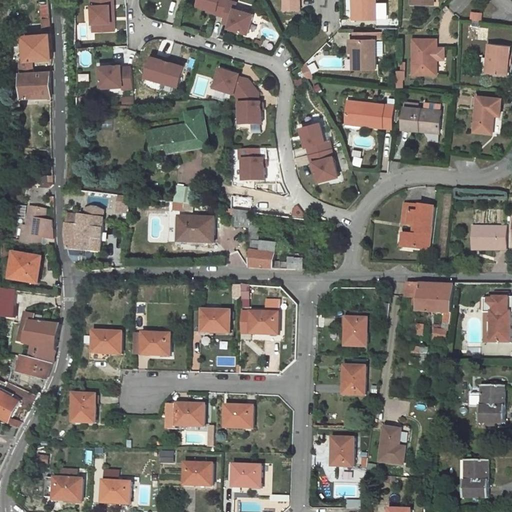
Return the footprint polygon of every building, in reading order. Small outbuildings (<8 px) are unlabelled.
[(113,0),(92,0),(94,30),(111,29),(111,4),(114,4),(113,0)] [(199,0),(198,4),(208,8),(216,10),(216,13),(224,16),(228,0),(199,0)] [(229,27),(248,33),(254,14),(235,8),(237,2),(230,0),(228,0),(224,16),(222,22),(230,24),(229,27)] [(285,0),(286,9),(299,9),(298,0),(285,0)] [(353,0),(353,18),(376,18),(375,0),(353,0)] [(471,20),(481,21),(482,13),(472,12),(471,20)] [(44,18),(44,27),(52,27),(51,17),(44,18)] [(52,32),(26,34),(28,59),(35,59),(54,58),(52,32)] [(22,41),(21,34),(8,35),(6,41),(17,42),(22,41)] [(355,52),(355,69),(376,68),(376,38),(355,39),(355,52)] [(414,39),(413,73),(436,74),(437,39),(414,39)] [(489,42),(485,72),(507,75),(511,45),(489,42)] [(161,58),(152,56),(146,76),(179,86),(185,65),(176,63),(177,60),(161,56),(161,58)] [(36,71),(35,59),(28,59),(19,60),(20,71),(23,71),(36,71)] [(307,62),(301,68),(305,73),(312,73),(307,62)] [(122,64),(101,65),(101,86),(122,85),(122,88),(132,88),(132,66),(122,67),(122,64)] [(23,71),(25,97),(53,97),(52,70),(36,71),(23,71)] [(240,76),(221,70),(215,89),(234,95),(237,99),(253,87),(249,81),(239,78),(240,76)] [(239,102),(239,125),(261,125),(261,104),(258,104),(258,94),(253,87),(237,99),(239,102)] [(478,96),(474,131),(493,133),(495,115),(500,115),(502,99),(478,96)] [(395,106),(349,101),(347,120),(364,121),(364,124),(393,128),(395,106)] [(403,128),(422,130),(423,126),(428,127),(431,131),(440,132),(442,111),(419,109),(419,104),(406,102),(403,128)] [(152,133),(158,169),(171,167),(169,154),(193,150),(192,141),(208,138),(204,111),(187,113),(190,127),(152,133)] [(326,141),(320,122),(301,127),(306,147),(307,147),(309,154),(332,148),(329,140),(326,141)] [(208,138),(192,141),(193,150),(210,146),(208,138)] [(316,170),(319,181),(339,176),(332,148),(309,154),(312,162),(314,162),(316,170)] [(244,160),(245,181),(266,181),(265,159),(263,159),(262,149),(241,149),(241,160),(244,160)] [(191,204),(198,205),(199,190),(178,187),(176,202),(182,203),(191,204)] [(86,204),(106,207),(107,193),(88,192),(86,204)] [(130,196),(113,194),(111,207),(128,209),(130,196)] [(169,210),(181,212),(182,203),(176,202),(170,201),(169,210)] [(181,212),(191,213),(191,204),(182,203),(181,212)] [(413,235),(407,234),(406,247),(431,249),(435,207),(405,204),(403,223),(414,225),(418,225),(417,235),(413,235)] [(33,208),(30,234),(27,233),(25,244),(45,246),(48,210),(33,208)] [(234,209),(234,227),(250,227),(250,225),(250,220),(251,211),(234,209)] [(84,227),(104,229),(105,218),(85,216),(84,227)] [(181,217),(180,238),(196,239),(196,242),(214,243),(215,218),(181,217)] [(68,249),(102,251),(104,229),(84,227),(68,225),(66,236),(68,249)] [(276,261),(278,244),(263,243),(263,241),(259,241),(260,226),(258,226),(250,225),(250,227),(249,265),(249,269),(303,270),(303,256),(292,256),(291,259),(290,259),(290,262),(276,261)] [(480,249),(508,250),(508,228),(473,227),(473,236),(480,236),(480,249)] [(42,283),(46,257),(19,253),(15,279),(42,283)] [(421,298),(419,310),(445,312),(453,313),(457,285),(409,282),(407,296),(421,298)] [(0,306),(0,316),(17,319),(18,303),(20,290),(2,288),(0,306)] [(494,312),(493,343),(511,343),(511,296),(496,296),(496,312),(494,312)] [(392,303),(384,302),(383,315),(390,316),(392,303)] [(232,332),(233,310),(205,309),(204,329),(213,330),(213,331),(232,332)] [(282,312),(253,311),(252,333),(272,333),(273,332),(281,332),(282,312)] [(348,316),(347,345),(361,346),(370,346),(370,330),(374,330),(375,311),(352,311),(352,316),(348,316)] [(445,312),(443,329),(451,330),(453,313),(445,312)] [(36,323),(34,323),(29,344),(36,345),(57,350),(62,323),(46,321),(47,316),(38,315),(37,321),(36,321),(36,323)] [(443,329),(437,328),(435,338),(450,340),(451,330),(443,329)] [(420,364),(425,330),(416,329),(412,363),(420,364)] [(124,353),(125,332),(96,331),(96,351),(105,351),(105,353),(124,353)] [(173,333),(145,332),(145,354),(164,354),(164,353),(173,353),(173,333)] [(15,381),(29,384),(31,375),(48,379),(54,363),(57,350),(36,345),(32,359),(26,358),(22,372),(17,371),(15,381)] [(367,394),(369,365),(347,365),(346,385),(347,385),(347,393),(367,394)] [(483,404),(482,404),(481,422),(506,423),(506,404),(507,404),(507,386),(483,386),(483,404)] [(5,393),(0,389),(0,417),(12,423),(22,426),(25,421),(15,419),(22,405),(11,400),(13,397),(17,399),(18,396),(7,390),(5,393)] [(97,422),(98,394),(77,393),(77,401),(76,401),(75,421),(97,422)] [(23,402),(17,399),(13,397),(11,400),(22,405),(23,402)] [(206,425),(207,404),(179,403),(178,422),(187,423),(186,425),(206,425)] [(255,405),(227,404),(226,426),(246,427),(247,425),(255,425),(255,405)] [(403,429),(387,427),(382,460),(406,463),(407,446),(401,445),(403,429)] [(356,466),(357,438),(335,437),(334,457),(335,457),(335,465),(356,466)] [(490,461),(467,460),(467,481),(465,481),(465,497),(489,497),(490,461)] [(215,485),(215,464),(187,462),(186,482),(195,482),(195,484),(215,485)] [(263,466),(236,464),(235,486),(254,486),(254,485),(263,485),(263,466)] [(63,468),(62,477),(71,477),(71,469),(63,468)] [(71,477),(62,477),(58,477),(56,497),(65,497),(65,499),(85,500),(86,478),(79,478),(80,469),(71,469),(71,477)] [(56,497),(58,477),(50,476),(48,496),(56,497)] [(133,481),(105,479),(104,501),(124,502),(124,501),(132,501),(133,481)]
